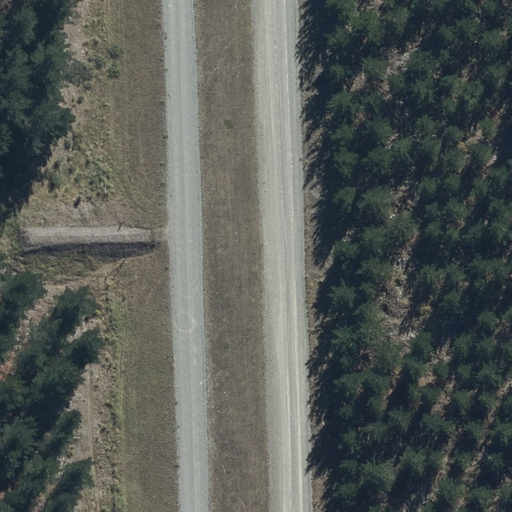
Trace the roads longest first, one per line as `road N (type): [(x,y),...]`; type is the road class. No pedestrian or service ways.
road 1 (unclassified): [(191,511),(174,0)]
road 2 (unclassified): [(278,0),(293,511)]
